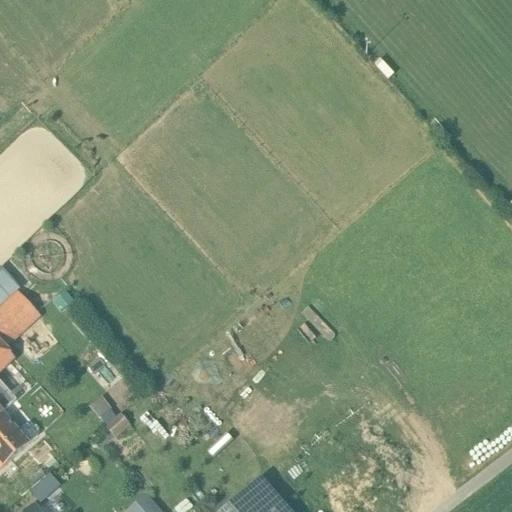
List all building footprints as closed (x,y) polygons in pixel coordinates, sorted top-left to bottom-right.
[(21,296),(0,314),(0,343),(6,350),(41,320),(21,296)] [(0,427),(8,421),(3,414),(17,402),(0,382),(0,376),(16,363),(6,350),(0,343),(0,427)] [(102,397),(88,405),(96,417),(110,409),(102,397)] [(112,409),(99,418),(107,430),(120,421),(112,409)] [(8,421),(0,427),(0,474),(31,447),(8,421)] [(286,511),(260,482),(225,511),(286,511)] [(53,485),(36,501),(46,511),(62,496),(53,485)] [(161,511),(145,492),(123,511),(122,511),(161,511)]
